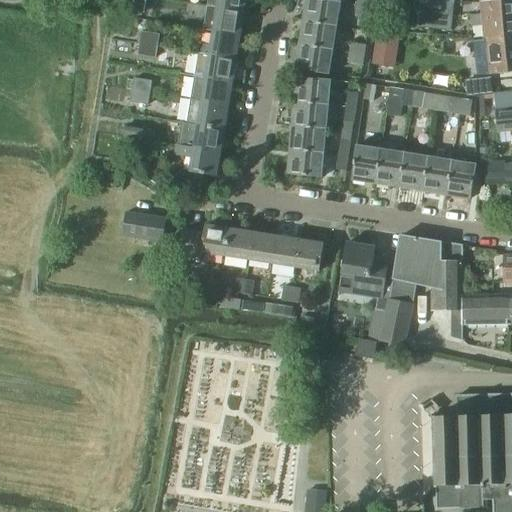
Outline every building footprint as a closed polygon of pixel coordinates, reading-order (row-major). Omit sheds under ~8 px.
[(133,0),(132,10),(143,12),(145,0),(133,0)] [(208,0),(207,8),(244,14),(246,0),(208,0)] [(335,0),(305,0),(302,21),(338,27),(342,1),(335,0)] [(356,0),(354,17),(370,19),(373,0),(356,0)] [(418,0),(416,28),(451,32),(453,0),(418,0)] [(481,14),(471,15),(472,27),(482,26),(484,39),(511,36),(511,7),(511,0),(480,4),(481,14)] [(207,8),(203,31),(214,33),(240,37),(244,14),(207,8)] [(302,21),(298,43),(334,48),(338,27),(302,21)] [(140,43),(140,44),(158,47),(160,35),(142,32),(141,37),(140,43)] [(200,45),(199,54),(236,60),(240,37),(214,33),(211,47),(200,45)] [(377,35),(372,63),(384,65),(389,37),(377,35)] [(511,36),(484,39),(473,40),(477,74),(511,70),(511,36)] [(298,43),(294,68),(330,74),(334,48),(298,43)] [(140,44),(138,57),(156,60),(158,47),(140,44)] [(350,44),(347,64),(363,66),(366,46),(350,44)] [(199,54),(195,77),(232,83),(236,60),(199,54)] [(195,77),(191,100),(229,106),(232,83),(195,77)] [(489,78),(463,80),(465,93),(465,97),(477,96),(491,94),(489,78)] [(294,104),(329,106),(331,81),(297,79),(294,104)] [(134,81),(132,90),(150,93),(152,82),(134,80),(134,81)] [(372,102),(375,86),(365,85),(362,101),(372,102)] [(348,89),(345,107),(356,108),(359,91),(348,89)] [(390,89),(386,115),(400,117),(402,107),(405,91),(390,89)] [(132,90),(130,104),(148,107),(150,93),(132,90)] [(405,91),(402,107),(412,108),(415,93),(405,91)] [(511,92),(493,95),(497,132),(511,130),(511,92)] [(415,93),(412,108),(436,112),(439,96),(415,93)] [(439,96),(436,112),(460,116),(463,100),(439,96)] [(191,100),(187,123),(225,129),(229,106),(191,100)] [(463,100),(460,116),(469,117),(472,102),(463,100)] [(327,131),(329,106),(294,104),(292,128),(327,131)] [(345,107),(343,123),(354,124),(356,108),(345,107)] [(182,122),(178,146),(221,153),(225,129),(187,123),(182,122)] [(140,140),(142,127),(124,125),(122,137),(140,140)] [(325,154),(327,131),(292,128),(290,151),(325,154)] [(341,140),(339,155),(349,156),(351,142),(341,140)] [(177,146),(175,157),(193,160),(190,173),(180,171),(178,183),(201,186),(203,175),(217,177),(221,153),(178,146),(177,146)] [(357,147),(352,180),(373,183),(379,151),(357,147)] [(323,177),(325,154),(290,151),(288,174),(323,177)] [(379,151),(373,183),(399,187),(405,155),(379,151)] [(339,155),(335,176),(345,178),(349,156),(339,155)] [(405,155),(399,187),(422,191),(428,158),(405,155)] [(428,158),(422,191),(447,194),(452,162),(428,158)] [(452,162),(447,194),(470,198),(475,165),(452,162)] [(503,162),(479,162),(479,183),(503,183),(503,162)] [(156,187),(161,179),(149,171),(144,178),(156,187)] [(126,213),(122,238),(162,244),(166,220),(126,213)] [(224,257),(228,230),(204,227),(203,233),(184,230),(180,257),(200,261),(201,253),(224,257)] [(248,261),(252,234),(228,230),(224,257),(248,261)] [(271,264),(276,237),(252,234),(248,261),(271,264)] [(400,236),(394,279),(415,285),(431,289),(431,310),(462,310),(461,295),(461,246),(400,236)] [(295,268),(299,241),(276,237),(271,264),(295,268)] [(299,241),(295,268),(319,272),(323,245),(299,241)] [(345,243),(338,289),(364,293),(364,295),(377,297),(375,309),(384,311),(379,342),(405,346),(412,303),(415,285),(394,279),(385,278),(387,265),(372,263),(374,248),(345,243)] [(243,294),(245,280),(236,279),(234,293),(243,294)] [(245,280),(243,294),(251,295),(253,282),(245,280)] [(283,286),(281,300),(289,301),(292,288),(283,286)] [(292,288),(289,301),(298,303),(300,289),(292,288)] [(511,294),(461,295),(462,310),(462,324),(511,324),(511,294)] [(222,297),(220,308),(239,311),(239,309),(241,301),(241,300),(222,297)] [(243,301),(241,310),(263,313),(264,305),(243,301)] [(264,313),(264,314),(276,316),(278,306),(265,304),(265,305),(264,313)] [(278,306),(276,316),(291,318),(293,309),(293,308),(278,306)] [(301,317),(300,325),(312,327),(313,318),(301,317)] [(372,357),(374,343),(359,339),(356,354),(372,357)] [(456,415),(434,416),(436,508),(483,508),(483,500),(489,500),(489,511),(511,511),(511,393),(455,396),(456,415)] [(306,490),(304,511),(324,511),(327,492),(306,490)]
